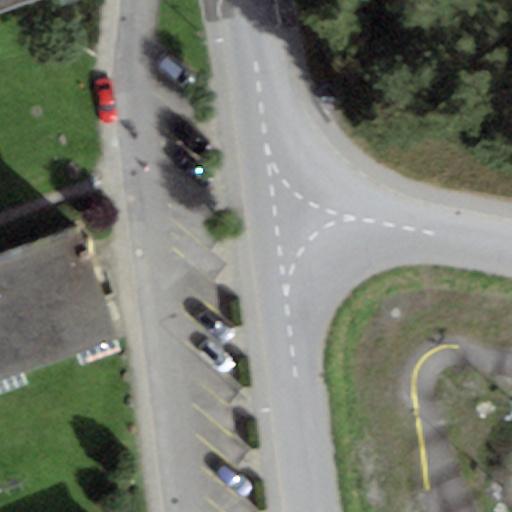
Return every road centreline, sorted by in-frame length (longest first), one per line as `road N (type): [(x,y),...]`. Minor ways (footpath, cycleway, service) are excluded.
road 1 (unclassified): [(276,203),(311,511)]
road 2 (residential): [(511,253),(276,203)]
road 3 (residential): [(250,0),(276,203)]
